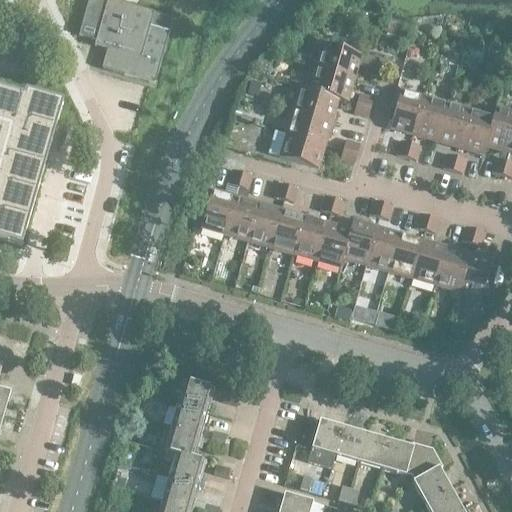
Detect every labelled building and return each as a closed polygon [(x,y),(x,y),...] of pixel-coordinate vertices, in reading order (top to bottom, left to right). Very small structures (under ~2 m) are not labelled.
[(102,0),(88,0),(81,26),(78,37),(96,42),(94,47),(116,54),(111,73),(154,85),(173,20),(102,0)] [(389,21),(386,35),(400,38),(403,24),(389,21)] [(322,46),(315,69),(354,81),(361,57),(322,46)] [(365,58),(363,68),(391,76),(394,66),(365,58)] [(260,65),(257,76),(267,79),(271,68),(260,65)] [(354,81),(315,69),(309,92),(308,93),(338,101),(347,104),(354,81)] [(250,85),(246,98),(256,101),(260,88),(250,85)] [(299,89),(293,113),(331,124),(338,101),(308,93),(309,92),(299,89)] [(0,90),(0,240),(21,247),(62,103),(24,92),(23,97),(0,90)] [(389,131),(413,138),(424,99),(400,92),(389,131)] [(359,97),(356,106),(371,110),(373,101),(359,97)] [(447,106),(424,99),(413,138),(436,144),(447,106)] [(371,110),(356,106),(354,116),(368,120),(371,110)] [(470,112),(447,106),(436,144),(459,151),(470,112)] [(511,114),(495,109),(493,119),(485,148),(486,148),(508,155),(511,141),(511,114)] [(236,111),(233,120),(241,122),(244,113),(236,111)] [(493,119),(470,112),(459,151),(483,158),(486,148),(485,148),(493,119)] [(331,124),(293,113),(286,136),(325,147),(331,124)] [(325,147),(286,136),(279,160),(318,171),(325,147)] [(346,143),(343,152),(357,157),(360,147),(346,143)] [(401,144),(397,158),(406,161),(410,147),(401,144)] [(420,149),(410,147),(406,161),(416,164),(420,149)] [(357,157),(343,152),(340,162),(354,166),(357,157)] [(447,157),(443,171),(452,174),(457,160),(447,157)] [(466,162),(457,160),(452,174),(462,177),(466,162)] [(496,161),(492,175),(502,178),(506,164),(496,161)] [(511,178),(511,165),(506,164),(502,178),(511,181),(511,178)] [(201,231),(224,237),(235,199),(238,190),(242,176),(232,173),(228,187),(229,187),(226,196),(211,192),(201,231)] [(251,178),(242,176),(238,190),(247,193),(251,178)] [(288,189),(278,186),(274,201),(284,203),(288,189)] [(298,192),(288,189),(284,203),(293,206),(298,192)] [(235,199),(224,237),(247,244),(258,206),(245,202),(247,193),(238,190),(235,199)] [(334,202),(325,200),(321,214),(330,217),(334,202)] [(344,205),(334,202),(330,217),(340,219),(344,205)] [(383,206),(373,204),(369,218),(379,220),(383,206)] [(282,212),(258,206),(247,244),(270,250),(282,212)] [(392,209),(383,206),(379,220),(388,223),(392,209)] [(304,219),(282,212),(270,250),(293,257),(304,219)] [(429,219),(420,217),(415,231),(425,234),(429,219)] [(328,225),(304,219),(293,257),(316,264),(328,225)] [(439,222),(429,219),(425,234),(434,236),(439,222)] [(353,222),(350,231),(351,232),(342,261),(342,262),(365,268),(376,229),(353,222)] [(350,231),(328,225),(316,264),(340,271),(342,262),(342,261),(351,232),(350,231)] [(399,236),(376,229),(365,268),(388,275),(399,236)] [(475,232),(466,230),(461,244),(471,246),(475,232)] [(485,235),(475,232),(471,246),(481,249),(485,235)] [(422,242),(399,236),(388,275),(411,281),(422,242)] [(445,249),(422,242),(411,281),(434,288),(445,249)] [(469,256),(445,249),(434,288),(458,294),(469,256)] [(492,262),(469,256),(458,294),(481,301),(492,262)] [(342,311),(339,320),(349,322),(351,314),(342,311)] [(366,312),(363,324),(372,327),(376,315),(366,312)] [(387,321),(384,332),(395,336),(398,324),(387,321)] [(213,393),(183,384),(176,408),(207,416),(213,393)] [(0,417),(3,418),(10,395),(0,392),(0,417)] [(238,400),(224,396),(222,404),(236,408),(238,400)] [(207,416),(176,408),(169,431),(200,440),(207,416)] [(311,452),(334,458),(342,430),(319,423),(311,452)] [(366,437),(342,430),(334,458),(358,465),(366,437)] [(200,440),(169,431),(162,455),(174,458),(174,457),(194,462),(200,440)] [(213,434),(211,443),(225,447),(228,439),(213,434)] [(389,444),(366,437),(358,465),(381,472),(389,444)] [(225,447),(211,443),(208,451),(222,455),(225,447)] [(411,450),(389,444),(381,472),(405,478),(406,476),(411,478),(432,452),(412,446),(411,450)] [(442,470),(432,452),(411,478),(414,483),(412,484),(424,506),(450,491),(439,472),(442,470)] [(174,457),(174,458),(167,481),(198,490),(205,466),(194,462),(174,457)] [(214,477),(228,481),(230,473),(216,469),(214,477)] [(118,473),(114,486),(125,490),(129,476),(118,473)] [(303,478),(299,492),(308,495),(311,482),(312,481),(303,478)] [(191,511),(198,490),(167,481),(161,504),(188,511),(191,511)] [(311,482),(308,495),(319,498),(323,486),(311,482)] [(342,489),(337,504),(346,506),(350,491),(342,489)] [(358,494),(350,491),(346,506),(354,508),(358,494)] [(461,511),(450,491),(424,506),(427,511),(461,511)] [(276,508),(274,511),(309,511),(312,505),(284,497),(280,510),(276,508)]
